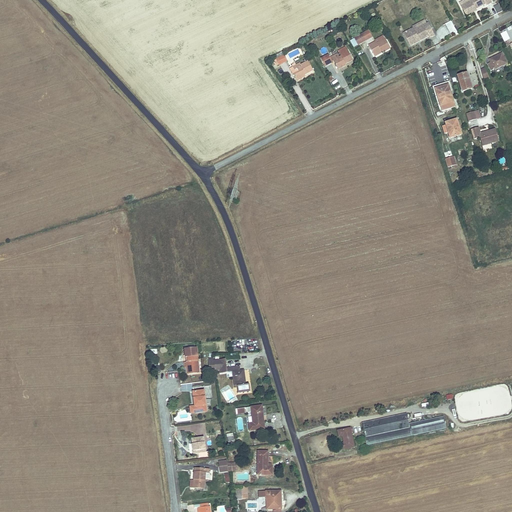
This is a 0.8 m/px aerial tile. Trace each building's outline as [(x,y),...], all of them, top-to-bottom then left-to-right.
[(464,7),(461,9),(464,14),(472,10),(471,9),(474,7),(483,2),(484,4),(490,1),(489,0),(468,0),(462,3),(464,7)] [(499,3),(489,7),(493,16),(502,12),(499,3)] [(450,33),(456,30),(451,20),(445,24),(450,33)] [(412,27),(402,33),(406,40),(408,38),(410,42),(417,38),(419,40),(428,36),(428,37),(433,34),(427,22),(414,30),(412,27)] [(368,30),(354,38),(359,45),(372,37),(368,30)] [(504,42),(510,39),(506,31),(500,34),(504,42)] [(375,41),(368,45),(373,55),(381,50),(382,52),(389,48),(384,39),(376,44),(375,41)] [(328,52),(325,47),(320,49),(322,55),(328,52)] [(336,54),(333,56),(337,63),(335,64),(338,69),(344,65),(344,63),(352,59),(347,50),(339,54),(340,56),(338,57),(336,54)] [(492,61),(487,64),(491,71),(507,63),(502,53),(491,58),(492,61)] [(284,55),(277,59),(280,64),(287,61),(284,55)] [(329,55),(322,59),(326,66),(333,63),(329,55)] [(299,62),(293,66),(295,70),(297,69),(298,72),(294,74),(296,79),(313,70),(307,61),(300,64),(299,62)] [(484,81),(489,79),(485,68),(480,70),(484,81)] [(468,73),(458,76),(463,91),(473,87),(472,83),(469,84),(467,78),(469,77),(468,73)] [(447,81),(435,85),(443,110),(455,106),(447,81)] [(474,111),(467,114),(470,121),(476,119),(474,111)] [(447,124),(443,125),(445,132),(450,131),(451,136),(461,133),(457,118),(446,121),(447,124)] [(479,128),(472,130),(475,139),(480,138),(483,145),(499,140),(495,129),(481,134),(479,128)] [(456,164),(453,155),(445,158),(448,166),(456,164)] [(196,341),(184,342),(185,350),(189,350),(190,355),(188,355),(189,360),(187,361),(188,374),(199,372),(196,341)] [(215,364),(216,374),(222,374),(222,376),(229,375),(229,379),(235,379),(236,388),(238,388),(239,395),(252,393),(251,388),(247,388),(245,375),(242,376),(241,370),(228,371),(227,362),(215,364)] [(229,405),(237,400),(230,389),(222,393),(229,405)] [(197,405),(190,406),(191,411),(207,410),(205,390),(193,391),(194,400),(196,400),(197,405)] [(262,410),(252,412),(254,427),(250,427),(251,434),(265,432),(262,410)] [(406,412),(361,422),(365,436),(409,425),(406,412)] [(350,428),(337,431),(339,437),(342,436),(344,443),(340,444),(342,449),(354,447),(350,428)] [(228,442),(234,441),(232,433),(226,434),(228,442)] [(203,437),(191,438),(194,454),(205,452),(203,437)] [(269,453),(259,453),(259,475),(273,476),(273,468),(268,468),(269,453)] [(229,472),(227,461),(220,462),(221,473),(229,472)] [(190,481),(190,487),(204,488),(205,469),(194,468),(194,481),(190,481)] [(248,487),(240,487),(239,499),(247,499),(248,487)] [(280,491),(268,491),(268,509),(283,508),(283,503),(280,504),(280,491)] [(212,511),(211,503),(199,504),(200,509),(201,509),(201,511),(212,511)]
